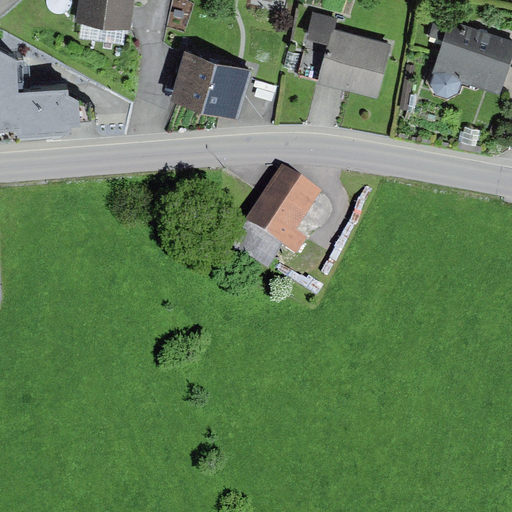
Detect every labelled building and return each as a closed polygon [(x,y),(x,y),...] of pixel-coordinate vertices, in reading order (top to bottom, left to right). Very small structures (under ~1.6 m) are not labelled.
[(133,0),(78,0),(76,15),(82,17),(125,22),(130,24),(133,0)] [(338,16),(313,9),(307,34),(329,40),(319,76),(378,92),(392,40),(335,25),(338,16)] [(511,52),(511,37),(450,16),(433,66),(429,77),(436,87),(447,92),(458,87),(461,76),(500,90),(511,52)] [(125,22),(82,17),(80,36),(123,41),(125,22)] [(433,21),(430,30),(441,33),(444,24),(433,21)] [(0,39),(0,117),(17,116),(17,123),(70,119),(70,112),(80,111),(78,86),(69,81),(68,75),(19,79),(16,49),(0,39)] [(252,66),(186,45),(171,92),(237,113),(252,66)] [(302,54),(288,50),(284,65),(298,69),(302,54)] [(320,191),(282,165),(245,219),(298,255),(308,239),(294,229),(320,191)]
